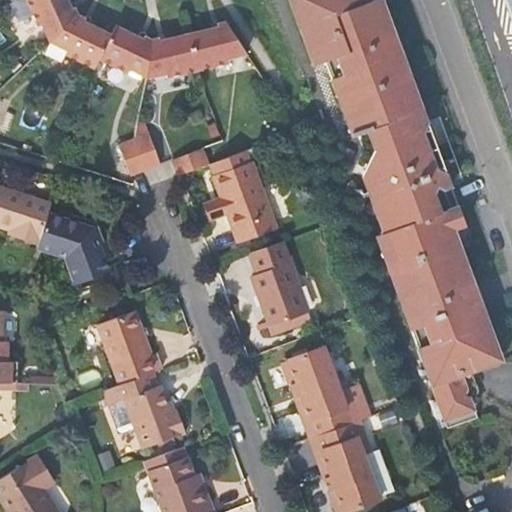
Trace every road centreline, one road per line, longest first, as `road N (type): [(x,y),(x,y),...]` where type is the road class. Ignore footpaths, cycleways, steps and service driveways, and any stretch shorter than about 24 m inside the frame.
road 1 (residential): [(281,511),(196,276),(162,225)]
road 2 (residential): [(511,214),(432,0)]
